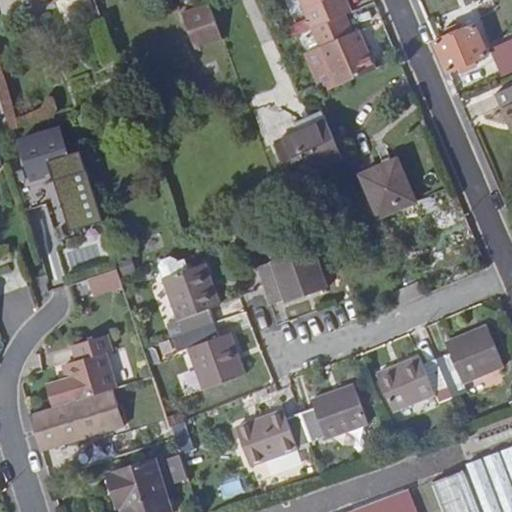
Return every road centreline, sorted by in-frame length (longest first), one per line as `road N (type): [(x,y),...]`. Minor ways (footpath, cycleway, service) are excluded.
road 1 (unclassified): [(398,0),(511,267)]
road 2 (residential): [(271,322),(287,362),(511,273)]
road 3 (residential): [(35,511),(5,413),(7,373),(48,311)]
